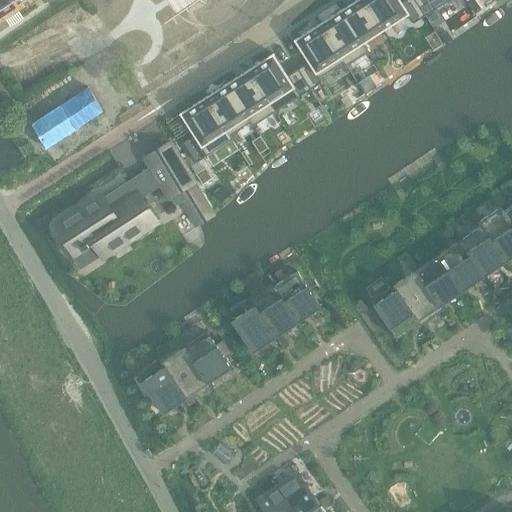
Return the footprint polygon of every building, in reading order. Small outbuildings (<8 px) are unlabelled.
[(0,0),(0,20),(1,22),(18,11),(10,0),(0,0)] [(10,0),(18,11),(35,0),(10,0)] [(363,0),(357,0),(341,11),(368,53),(363,45),(384,31),(363,0)] [(399,0),(363,0),(384,31),(409,15),(414,23),(425,16),(414,0),(407,0),(402,3),(399,0)] [(414,0),(425,16),(450,0),(414,0)] [(341,11),(320,24),(347,67),(368,53),(341,11)] [(320,24),(294,41),(308,63),(298,70),(311,90),(321,83),(318,79),(343,63),(345,67),(347,67),(320,24)] [(273,54),(248,71),(275,113),(311,90),(298,70),(288,77),(273,54)] [(248,71),(226,84),(253,126),(275,113),(248,71)] [(226,84),(205,98),(233,140),(230,135),(249,123),(252,127),(253,126),(226,84)] [(89,88),(32,125),(46,148),(102,111),(89,88)] [(205,98),(179,114),(194,137),(184,143),(197,164),(233,140),(205,98)] [(260,138),(252,143),(260,155),(268,150),(260,138)] [(170,144),(146,159),(150,167),(162,186),(169,197),(170,196),(175,193),(193,182),(186,171),(170,144)] [(244,153),(242,154),(249,165),(251,164),(244,153)] [(206,170),(196,177),(202,186),(212,180),(207,171),(206,170)] [(101,198),(57,227),(60,232),(76,255),(82,251),(83,252),(89,247),(94,243),(95,243),(102,255),(103,256),(103,257),(155,223),(140,200),(140,199),(137,194),(109,212),(104,203),(101,199),(101,198)] [(500,208),(511,224),(511,205),(504,211),(501,207),(500,208)] [(479,222),(506,263),(511,258),(511,224),(500,208),(479,222)] [(459,241),(484,278),(506,263),(479,222),(478,223),(480,227),(459,241)] [(438,256),(462,292),(484,278),(459,241),(438,256)] [(416,271),(443,311),(444,311),(441,307),(462,292),(438,256),(416,271)] [(0,270),(0,315),(25,301),(13,280),(8,283),(0,288),(0,271),(1,271),(1,270),(0,270)] [(416,271),(394,286),(421,326),(443,311),(416,271)] [(272,282),(271,283),(298,323),(321,308),(296,272),(274,286),(272,282)] [(249,298),(276,338),(298,323),(271,283),(249,298)] [(421,326),(394,286),(371,301),(396,338),(418,323),(420,327),(421,326)] [(249,298),(226,314),(253,354),(276,338),(249,298)] [(19,322),(5,330),(9,337),(27,327),(23,320),(19,322)] [(39,326),(0,347),(0,354),(9,369),(8,370),(8,371),(9,370),(16,383),(43,368),(48,365),(47,364),(42,367),(35,355),(40,352),(51,346),(39,326)] [(181,344),(209,384),(232,368),(225,359),(232,354),(223,340),(216,345),(207,332),(185,347),(183,343),(181,344)] [(160,359),(187,399),(209,384),(181,344),(160,359)] [(137,374),(164,414),(187,399),(160,359),(137,374)] [(60,404),(30,421),(37,434),(38,435),(49,455),(95,429),(83,409),(73,415),(67,418),(60,406),(66,403),(65,401),(60,404)] [(86,460),(60,475),(65,484),(65,485),(72,496),(72,498),(80,511),(93,511),(129,492),(117,471),(107,477),(102,480),(95,468),(100,465),(99,464),(91,469),(86,460)] [(294,511),(310,511),(320,505),(298,472),(277,486),(294,511)] [(263,511),(294,511),(277,486),(256,500),(263,511)]
